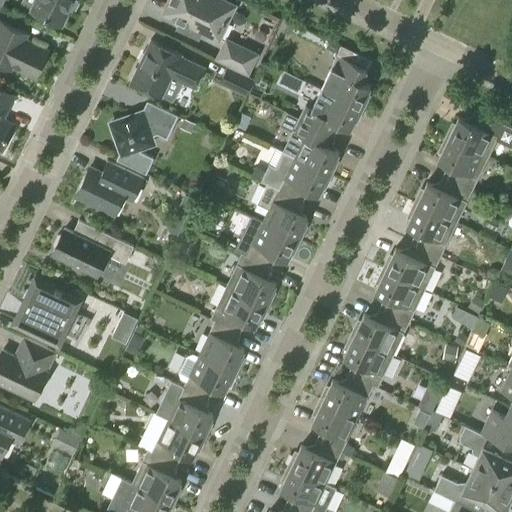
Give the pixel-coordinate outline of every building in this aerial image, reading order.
[(23,0),(22,2),(33,7),(31,10),(60,24),(71,0),(23,0)] [(222,0),(169,0),(164,12),(181,20),(178,28),(198,37),(201,29),(218,37),(233,5),(222,0)] [(294,23),(283,18),(278,28),(289,34),(294,23)] [(25,38),(27,33),(0,20),(0,63),(10,68),(12,65),(35,76),(48,49),(25,38)] [(131,81),(161,95),(171,75),(194,87),(204,67),(181,55),(181,54),(151,39),(137,68),(135,67),(130,78),(131,79),(131,81)] [(247,72),(256,54),(226,40),(217,58),(247,72)] [(339,45),(330,40),(326,48),(335,52),(339,45)] [(337,55),(321,88),(362,108),(368,94),(366,93),(370,85),(359,80),(365,68),(337,55)] [(220,82),(246,95),(254,77),(228,65),(220,82)] [(0,115),(4,107),(7,108),(13,95),(0,88),(0,148),(0,149),(13,123),(0,116),(0,115)] [(355,121),(362,108),(321,88),(312,107),(305,104),(298,117),(333,134),(339,123),(349,128),(353,120),(355,121)] [(142,111),(111,122),(121,150),(116,159),(145,173),(152,158),(140,151),(139,149),(156,143),(153,135),(157,133),(166,137),(177,114),(147,100),(142,111)] [(446,136),(487,156),(495,138),(511,145),(511,142),(511,127),(474,110),(469,121),(458,116),(454,124),(452,123),(446,136)] [(250,116),(241,112),(236,124),(245,128),(250,116)] [(279,125),(292,131),(282,151),(330,173),(337,160),(335,159),(338,151),(328,146),(333,134),(298,117),(286,112),(279,125)] [(194,124),(184,119),(180,126),(191,131),(194,124)] [(438,159),(448,164),(443,176),(471,189),(487,156),(446,136),(439,150),(441,151),(438,159)] [(261,181),(266,183),(302,200),(308,188),(318,193),(322,186),(324,187),(330,173),(282,151),(275,166),(269,163),(265,171),(262,179),(261,181)] [(77,195),(116,214),(124,197),(132,201),(144,177),(107,159),(106,160),(108,161),(103,172),(90,166),(71,205),(72,205),(77,195)] [(222,165),(217,174),(228,179),(232,170),(222,165)] [(252,174),(262,179),(265,171),(255,166),(252,174)] [(421,189),(414,202),(455,222),(471,189),(443,176),(437,187),(426,182),(423,190),(421,189)] [(302,200),(266,183),(257,203),(269,208),(262,222),(299,239),(305,225),(303,224),(307,217),(296,211),(302,200)] [(184,216),(185,217),(191,204),(181,199),(175,212),(184,216)] [(439,254),(455,222),(414,202),(408,216),(410,217),(406,224),(417,230),(411,241),(439,254)] [(292,252),(299,239),(262,222),(250,216),(234,248),(243,252),(270,266),(276,254),(286,259),(290,251),(292,252)] [(57,234),(53,243),(55,247),(52,252),(96,273),(106,253),(125,262),(133,245),(78,219),(72,231),(64,227),(62,232),(57,234)] [(389,254),(383,268),(424,287),(439,254),(411,241),(406,253),(395,248),(391,255),(389,254)] [(265,277),(270,266),(243,252),(227,285),(267,305),(274,291),(272,290),(275,282),(265,277)] [(408,320),(424,287),(383,268),(376,281),(378,282),(375,290),(385,295),(380,307),(408,320)] [(487,272),(486,275),(495,280),(500,271),(497,269),(487,272)] [(36,279),(16,321),(58,341),(78,299),(36,279)] [(211,318),(215,320),(239,331),(244,320),(255,325),(259,317),(261,318),(267,305),(227,285),(211,318)] [(475,295),(468,305),(477,312),(484,301),(475,295)] [(392,353),(408,320),(380,307),(374,318),(364,313),(360,321),(358,320),(351,333),(392,353)] [(131,330),(137,318),(123,311),(117,323),(131,330)] [(233,343),(239,331),(215,320),(200,353),(236,370),(242,357),(240,356),(244,348),(233,343)] [(143,326),(136,323),(133,330),(140,333),(143,326)] [(460,331),(454,339),(461,345),(467,337),(460,331)] [(376,386),(392,353),(351,333),(345,347),(347,348),(343,356),(354,361),(348,372),(372,384),(376,386)] [(46,371),(45,370),(54,350),(24,335),(17,349),(20,351),(17,356),(2,349),(0,353),(0,381),(33,398),(46,371)] [(457,347),(445,344),(442,358),(454,360),(457,347)] [(465,344),(453,370),(468,377),(480,351),(465,344)] [(186,381),(184,386),(207,397),(213,385),(223,390),(227,383),(229,384),(236,370),(200,353),(198,356),(192,353),(186,355),(178,372),(180,378),(186,381)] [(511,394),(511,400),(509,406),(511,407),(511,367),(501,389),(511,394)] [(356,417),(372,384),(348,372),(343,384),(332,379),(328,387),(326,386),(320,399),(356,417)] [(432,426),(439,411),(449,415),(460,388),(430,375),(412,417),(432,426)] [(207,397),(184,386),(171,380),(155,413),(204,436),(211,422),(209,421),(212,414),(202,409),(207,397)] [(341,449),(356,417),(320,399),(313,413),(315,414),(312,421),(323,426),(317,438),(341,449)] [(0,455),(1,456),(9,437),(18,442),(29,418),(0,404),(0,455)] [(511,407),(509,406),(505,416),(492,410),(481,432),(501,442),(511,447),(511,407)] [(198,449),(204,436),(155,413),(153,411),(137,444),(148,449),(176,463),(181,451),(192,456),(196,448),(198,449)] [(478,455),(472,468),(511,486),(511,459),(497,452),(501,442),(481,432),(465,424),(458,437),(460,441),(472,447),(471,449),(473,452),(478,455)] [(73,454),(81,437),(60,426),(51,444),(73,454)] [(402,435),(385,467),(398,474),(414,441),(402,435)] [(325,482),(341,449),(317,438),(311,450),(301,444),(297,452),(295,451),(288,465),(325,482)] [(404,471),(418,478),(431,449),(418,443),(404,471)] [(148,449),(132,482),(173,502),(179,488),(177,487),(181,479),(170,474),(176,463),(148,449)] [(323,511),(336,487),(325,482),(288,465),(282,478),(284,479),(280,487),(291,492),(285,504),(302,511),(323,511)] [(433,489),(454,499),(462,503),(467,493),(504,510),(508,502),(511,500),(511,486),(472,468),(466,481),(457,481),(441,474),(433,489)] [(167,511),(173,502),(132,482),(122,477),(106,510),(109,511),(167,511)] [(447,511),(480,511),(462,503),(454,499),(447,511)]
